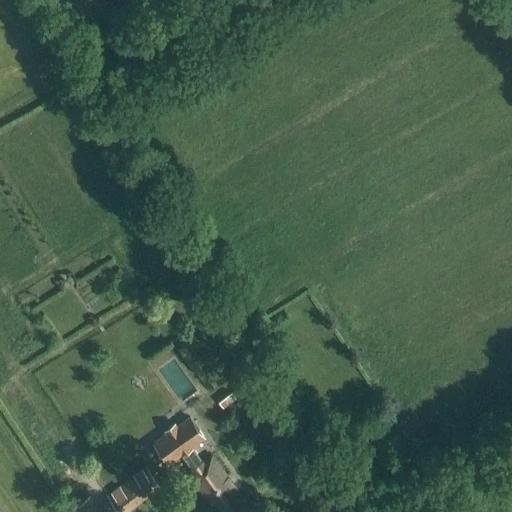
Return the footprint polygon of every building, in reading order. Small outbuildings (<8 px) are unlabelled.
[(159,368),(169,392),(186,385),(176,361),(159,368)] [(216,501),(223,511),(235,511),(241,508),(239,504),(243,501),(210,454),(202,460),(192,447),(205,437),(190,416),(177,425),(175,422),(163,430),(165,433),(152,442),(167,464),(180,455),(189,468),(188,469),(190,471),(187,473),(210,505),(216,501)] [(352,459),(364,478),(378,469),(365,450),(352,459)] [(145,468),(121,485),(105,497),(116,511),(124,511),(159,486),(145,468)] [(97,511),(88,498),(67,511),(66,511),(97,511)] [(175,511),(197,511),(198,511),(181,501),(175,511)]
